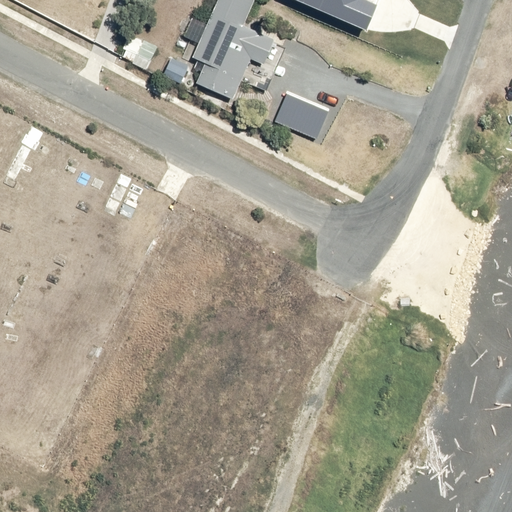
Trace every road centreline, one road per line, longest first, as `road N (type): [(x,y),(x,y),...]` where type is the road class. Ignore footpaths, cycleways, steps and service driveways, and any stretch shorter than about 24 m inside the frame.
road 1 (residential): [(374,229),(332,224),(0,46)]
road 2 (residential): [(479,0),(409,178),(374,229)]
